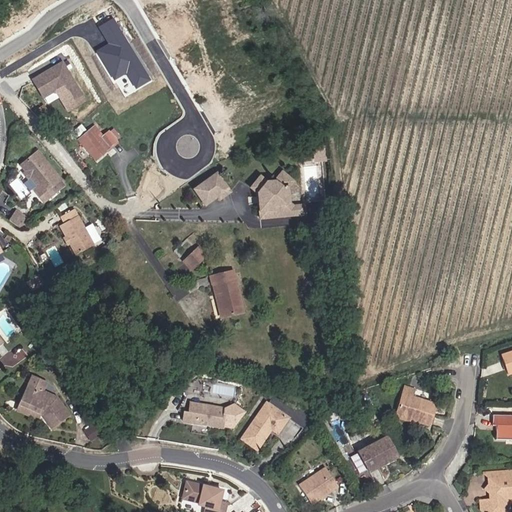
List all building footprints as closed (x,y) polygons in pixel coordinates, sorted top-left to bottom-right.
[(112,20),(99,28),(109,44),(96,53),(114,82),(125,75),(135,91),(150,82),(112,20)] [(67,111),(84,100),(61,63),(49,70),(51,72),(47,74),(46,72),(32,81),(42,98),(43,97),(52,92),(56,93),(59,98),(67,111)] [(43,97),(47,105),(59,98),(56,93),(52,92),(43,97)] [(80,139),(97,158),(116,142),(108,132),(103,136),(94,126),(80,139)] [(27,171),(28,172),(31,176),(39,185),(35,189),(45,201),(55,193),(51,188),(63,178),(40,150),(22,164),(27,171)] [(274,180),(267,180),(260,175),(251,186),(258,191),(262,193),(263,201),(259,201),(261,216),(305,211),(304,203),(293,204),(289,201),(284,201),(282,186),(287,186),(293,179),(282,170),(274,180)] [(219,199),(229,191),(215,173),(193,189),(204,205),(216,196),(219,199)] [(94,241),(101,237),(94,224),(86,228),(75,208),(62,216),(65,222),(61,225),(68,237),(71,237),(72,239),(71,242),(77,254),(95,244),(94,241)] [(33,222),(17,212),(10,222),(20,229),(33,222)] [(207,257),(199,249),(184,262),(192,271),(207,257)] [(233,271),(210,277),(213,286),(216,285),(224,317),(243,312),(233,271)] [(33,290),(45,284),(40,275),(29,282),(33,290)] [(213,286),(221,317),(224,317),(216,285),(213,286)] [(49,381),(34,374),(21,403),(42,412),(52,427),(71,414),(58,396),(45,389),(49,381)] [(397,412),(414,418),(413,420),(428,425),(435,405),(413,398),(415,390),(405,387),(397,412)] [(431,399),(432,393),(417,390),(415,396),(431,399)] [(306,420),(310,414),(301,407),(297,413),(275,396),(270,403),(269,402),(242,438),(257,449),(273,428),(278,432),(289,418),(301,426),(306,420)] [(184,420),(189,421),(204,424),(206,422),(210,422),(211,425),(234,428),(246,412),(235,404),(223,407),(192,402),(190,413),(185,412),(184,420)] [(18,410),(39,420),(42,412),(21,403),(18,410)] [(396,417),(412,423),(413,420),(414,418),(397,412),(396,417)] [(496,439),(511,438),(511,416),(494,416),(494,425),(497,426),(496,439)] [(398,456),(387,436),(359,452),(370,472),(398,456)] [(299,484),(312,504),(321,498),(327,495),(339,486),(327,467),(299,484)] [(273,482),(279,477),(273,472),(268,477),(269,478),(270,479),(271,480),(272,481),(273,482)] [(511,472),(494,473),(495,481),(500,481),(501,489),(495,489),(496,494),(490,499),(489,501),(481,501),(482,510),(484,511),(510,511),(510,505),(511,502),(511,472)] [(494,473),(489,473),(490,499),(496,494),(495,489),(501,489),(500,481),(495,481),(494,473)] [(221,511),(217,511),(219,504),(222,492),(187,484),(183,501),(200,504),(199,507),(207,508),(205,511),(221,511)]
